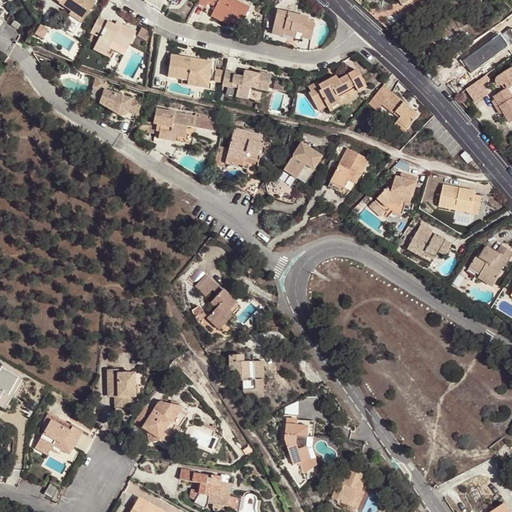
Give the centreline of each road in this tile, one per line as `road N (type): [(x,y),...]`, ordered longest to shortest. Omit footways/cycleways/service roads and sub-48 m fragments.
road 1 (residential): [(297,276),(244,240),(193,189),(51,96),(0,43)]
road 2 (residential): [(297,276),(300,311),(439,511)]
road 3 (residential): [(511,352),(343,247),(312,256),(297,276)]
road 4 (residential): [(360,27),(333,50),(297,57),(180,29),(131,0)]
road 5 (residential): [(360,27),(426,83),(511,189)]
